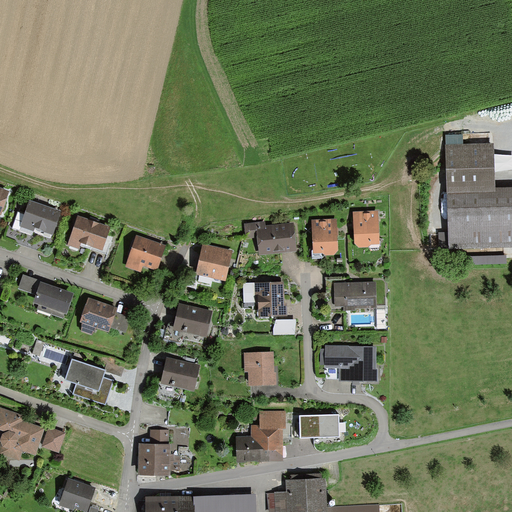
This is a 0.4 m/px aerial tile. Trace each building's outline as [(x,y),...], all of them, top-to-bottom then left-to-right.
[(447,145),(450,249),(511,247),(511,188),(494,189),(493,144),(447,145)] [(0,215),(1,216),(9,193),(0,189),(0,215)] [(42,205),(29,200),(20,228),(34,233),(35,230),(53,236),(61,212),(42,205)] [(378,213),(353,214),(354,224),(355,245),(360,250),(368,249),(371,247),(379,247),(378,213)] [(94,223),(78,217),(68,246),(80,250),(81,246),(103,253),(111,228),(94,223)] [(337,219),(312,220),(313,255),(322,255),(325,257),(334,257),(338,253),(337,232),(337,219)] [(259,256),(297,252),(294,222),(263,226),(262,223),(245,225),(246,239),(256,238),(259,256)] [(157,244),(136,237),(125,268),(141,273),(143,267),(157,272),(166,247),(157,244)] [(216,248),(204,245),(197,275),(226,282),(233,251),(216,248)] [(67,316),(74,295),(52,287),(42,284),(43,282),(23,275),(18,290),(36,296),(31,309),(63,319),(65,315),(67,316)] [(359,283),(335,283),(335,308),(342,308),(342,311),(358,311),(358,309),(377,309),(377,283),(359,283)] [(283,300),(283,284),(244,284),(244,303),(258,303),(258,318),(287,318),(287,306),(283,306),(283,300)] [(111,329),(125,334),(130,320),(116,315),(118,310),(89,299),(80,324),(82,325),(82,333),(91,336),(97,330),(110,334),(111,329)] [(213,312),(180,304),(173,332),(207,340),(213,312)] [(274,321),(274,336),(295,335),(294,320),(274,321)] [(38,340),(32,355),(40,357),(45,343),(38,340)] [(377,347),(326,346),(325,381),(339,381),(339,383),(380,384),(381,363),(376,363),(377,347)] [(276,375),(274,375),(274,369),(273,353),(244,354),(245,372),(248,372),(248,387),(277,386),(276,375)] [(183,361),(167,358),(161,385),(194,393),(200,365),(183,361)] [(73,395),(105,406),(114,381),(105,378),(107,372),(71,360),(64,382),(76,386),(73,395)] [(36,456),(45,429),(24,422),(26,417),(0,408),(0,452),(1,452),(0,454),(19,461),(22,452),(36,456)] [(237,437),(237,464),(284,463),(283,447),(292,443),(292,411),(258,411),(259,425),(250,425),(251,436),(237,437)] [(312,419),(300,419),(301,440),(339,439),(338,418),(312,419)] [(42,448),(59,454),(66,434),(49,428),(42,448)] [(139,446),(138,477),(171,479),(171,470),(180,470),(180,457),(171,456),(172,445),(169,445),(169,431),(151,430),(150,446),(139,446)] [(268,511),(272,511),(275,511),(379,511),(380,506),(327,508),(326,480),(319,481),(319,473),(284,475),(285,494),(268,494),(268,511)] [(85,485),(68,479),(58,507),(72,511),(73,511),(75,509),(84,511),(88,511),(96,489),(85,485)] [(193,498),(145,498),(145,511),(255,511),(255,496),(193,498)]
